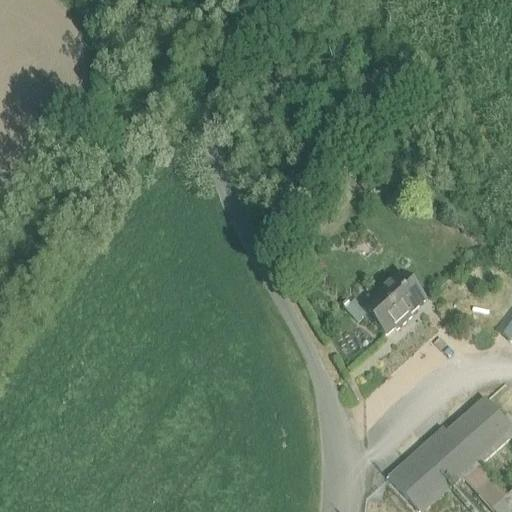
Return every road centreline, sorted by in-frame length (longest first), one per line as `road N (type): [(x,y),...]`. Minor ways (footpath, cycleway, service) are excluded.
road 1 (unclassified): [(345,511),(346,482),(322,381),(249,250),(209,134),(225,72),(278,0)]
road 2 (track): [(346,482),(448,391)]
